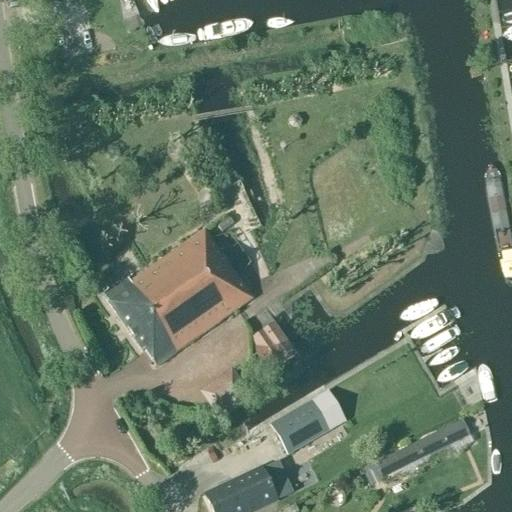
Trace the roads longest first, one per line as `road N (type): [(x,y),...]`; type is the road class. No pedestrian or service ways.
road 1 (unclassified): [(105,414),(50,306),(0,39)]
road 2 (unclassified): [(4,511),(105,414)]
